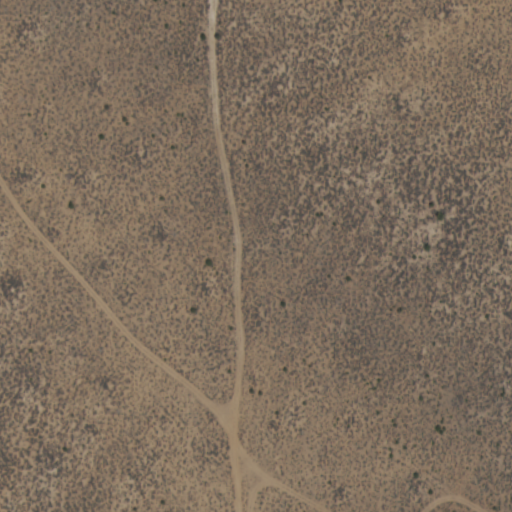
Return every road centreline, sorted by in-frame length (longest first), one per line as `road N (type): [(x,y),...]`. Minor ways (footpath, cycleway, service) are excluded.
road 1 (track): [(0,166),(230,412),(273,444),(284,511)]
road 2 (track): [(253,0),(273,444)]
